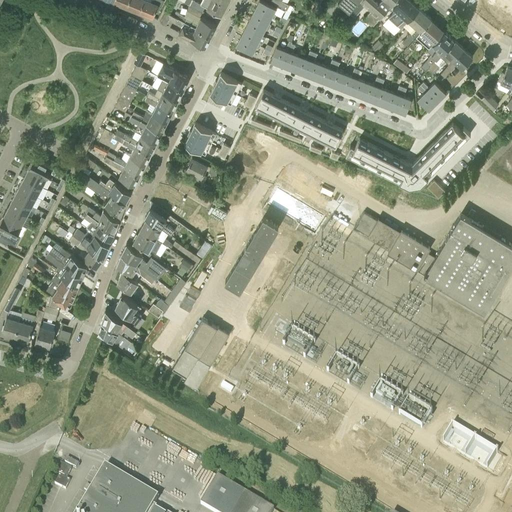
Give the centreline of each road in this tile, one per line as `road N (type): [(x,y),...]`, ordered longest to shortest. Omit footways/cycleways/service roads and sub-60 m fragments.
road 1 (residential): [(208,63),(124,230),(68,369),(48,372),(0,357)]
road 2 (residential): [(214,53),(420,131),(505,50)]
road 3 (residential): [(72,0),(208,63)]
